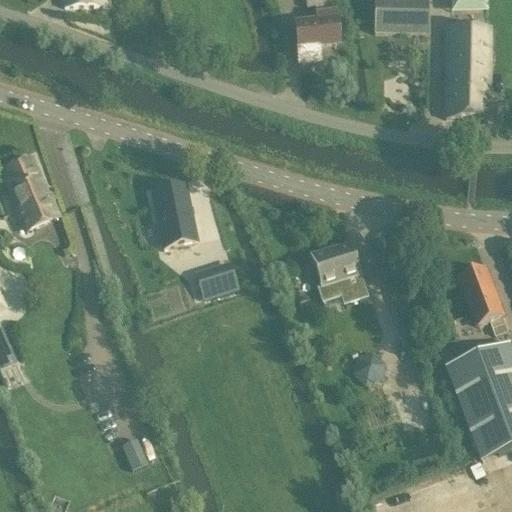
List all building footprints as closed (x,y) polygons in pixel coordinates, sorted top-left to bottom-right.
[(62,0),(63,10),(108,11),(107,0),(62,0)] [(331,0),(303,0),(305,10),(313,9),(315,26),(295,28),(298,66),(314,64),(313,51),(337,48),(331,0)] [(425,37),(425,0),(364,0),(365,3),(374,3),(374,37),(425,37)] [(446,0),(447,10),(482,10),(482,0),(446,0)] [(488,122),(488,31),(445,30),(444,122),(488,122)] [(0,173),(0,182),(23,235),(57,219),(31,160),(0,173)] [(184,188),(151,195),(163,251),(196,244),(184,188)] [(348,246),(310,259),(321,290),(319,291),(323,302),(346,293),(343,284),(359,278),(348,246)] [(230,269),(196,279),(203,302),(237,291),(230,269)] [(479,330),(504,321),(486,273),(461,282),(479,330)] [(511,353),(510,350),(447,372),(482,468),(511,456),(511,353)] [(381,382),(384,366),(373,355),(358,360),(354,375),(365,386),(381,382)] [(136,443),(122,450),(133,475),(147,468),(136,443)] [(482,468),(472,472),(477,484),(486,480),(482,468)]
